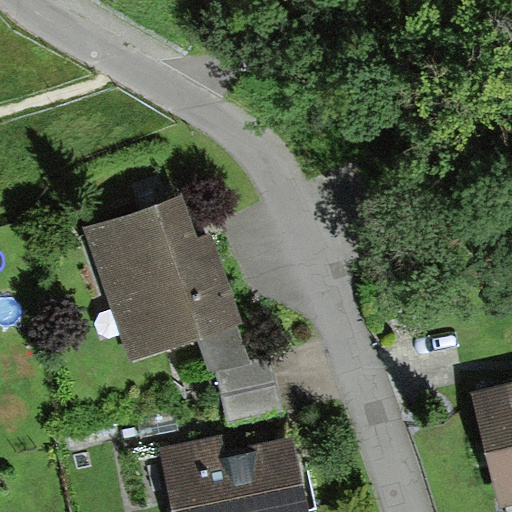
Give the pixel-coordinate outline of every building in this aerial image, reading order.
[(181,193),(84,228),(134,362),(199,339),(238,324),(243,323),(210,234),(198,239),(181,193)] [(238,324),(199,339),(209,375),(219,373),(251,366),(238,324)] [(251,366),(219,373),(229,421),(283,409),(272,361),(251,366)] [(511,382),(475,391),(500,508),(511,504),(511,382)] [(162,452),(174,511),(310,511),(295,437),(232,450),(230,438),(162,452)]
